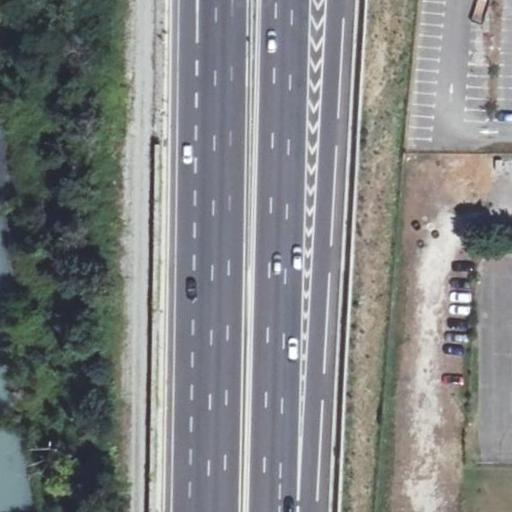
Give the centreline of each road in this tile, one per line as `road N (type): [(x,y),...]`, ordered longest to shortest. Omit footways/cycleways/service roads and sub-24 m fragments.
road 1 (track): [(130,511),(139,0)]
road 2 (motorway): [(277,496),(319,0)]
road 3 (motorway): [(277,496),(292,0)]
road 4 (motorway): [(214,117),(208,511)]
